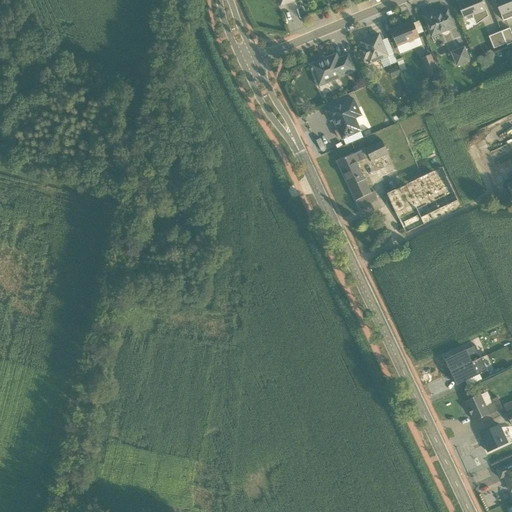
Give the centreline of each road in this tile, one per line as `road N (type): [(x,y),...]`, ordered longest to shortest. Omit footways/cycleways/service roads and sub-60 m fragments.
road 1 (primary): [(468,511),(300,154)]
road 2 (unclassified): [(255,60),(401,0)]
